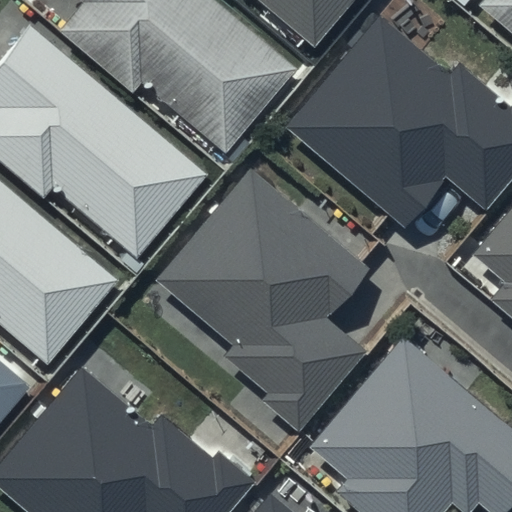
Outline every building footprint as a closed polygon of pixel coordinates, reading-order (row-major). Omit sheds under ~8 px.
[(72,0),(54,22),(126,85),(135,74),(220,145),(294,61),(222,0),(72,0)] [(261,0),(308,39),(341,0),(261,0)] [(511,0),(476,0),(511,30),(511,0)] [(205,169),(23,16),(0,42),(0,158),(41,192),(50,181),(134,252),(205,169)] [(447,79),(379,21),(290,125),(405,223),(446,176),(486,210),(511,179),(511,102),(510,105),(461,63),(447,79)] [(369,267),(250,166),(153,279),(232,345),(224,354),(269,392),(261,400),(300,433),(369,352),(327,316),(369,267)] [(113,274),(0,179),(0,317),(45,355),(113,274)] [(511,208),(475,251),(511,281),(496,298),(511,311),(511,208)] [(506,511),(511,506),(511,426),(403,334),(308,446),(348,479),(337,491),(361,511),(444,511),(452,503),(462,511),(468,511),(475,504),(484,511),(506,511)] [(0,423),(33,385),(0,357),(0,423)] [(212,458),(160,414),(151,425),(82,366),(0,461),(0,488),(27,511),(230,511),(257,481),(219,449),(212,458)] [(292,511),(269,493),(253,511),(292,511)]
